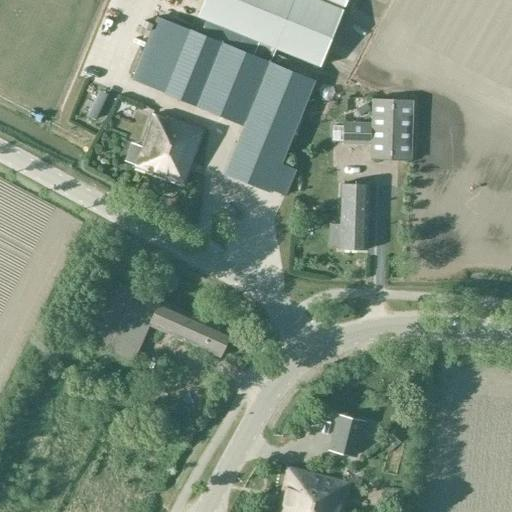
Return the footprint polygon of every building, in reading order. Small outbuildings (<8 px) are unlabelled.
[(232,48),(189,30),(157,16),(131,79),(163,93),(243,125),(223,173),(269,192),(270,189),(284,195),(294,170),(280,164),(314,81),(282,68),(286,59),(274,53),(276,48),(320,66),(343,10),(317,0),(203,0),(197,16),(258,41),(252,55),(247,53),(250,44),(236,38),(232,48)] [(413,100),(392,100),(371,100),(371,123),(343,123),(342,144),(370,145),(369,159),(411,161),(413,100)] [(184,183),(203,132),(153,115),(135,166),(184,183)] [(370,185),(341,184),(339,248),(367,250),(370,185)] [(135,289),(135,290),(119,283),(91,345),(107,352),(132,363),(149,327),(220,358),(233,332),(159,298),(159,300),(135,289)] [(366,418),(336,410),(327,447),(357,455),(366,418)] [(287,466),(277,506),(290,510),(292,504),(302,507),(304,499),(338,508),(338,509),(343,510),(350,482),(287,466)] [(342,511),(343,510),(338,509),(338,508),(304,499),(302,507),(292,504),(290,510),(277,506),(275,511),(342,511)]
